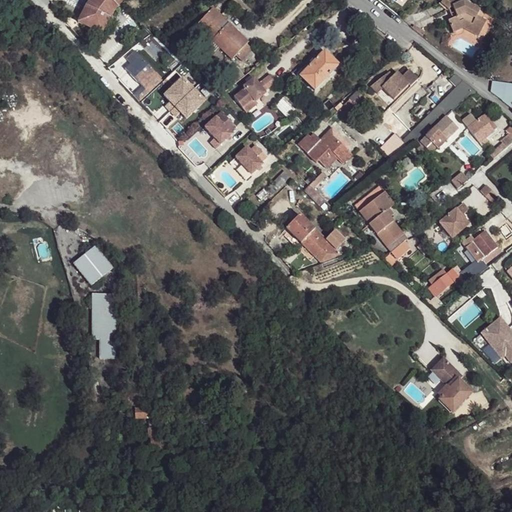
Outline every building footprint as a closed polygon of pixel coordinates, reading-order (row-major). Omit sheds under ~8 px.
[(95,0),(90,6),(80,22),(102,36),(112,20),(122,10),(135,0),(95,0)] [(442,0),(441,2),(449,9),(453,7),(457,16),(453,18),(448,21),(454,32),(464,28),(467,26),(473,29),(474,28),(481,32),(486,21),(477,16),(480,11),(463,2),(464,0),(442,0)] [(200,41),(201,40),(207,35),(220,48),(232,59),(236,56),(247,44),(248,42),(213,8),(190,32),(200,41)] [(464,28),(478,36),(481,32),(474,28),(473,29),(467,26),(464,28)] [(207,35),(201,40),(215,54),(220,48),(207,35)] [(494,48),(499,52),(509,42),(506,39),(505,41),(502,39),(494,48)] [(236,56),(242,62),(253,50),(247,44),(236,56)] [(323,50),(300,74),(306,80),(304,82),(313,91),(338,65),(323,50)] [(120,64),(144,87),(157,75),(134,51),(120,64)] [(455,86),(398,139),(407,148),(412,144),(417,140),(469,91),(454,73),(448,78),(455,86)] [(407,73),(399,79),(406,87),(407,89),(415,83),(407,73)] [(385,75),(375,83),(379,88),(389,101),(406,87),(399,79),(395,74),(391,77),(388,79),(385,75)] [(139,101),(161,79),(157,75),(144,87),(143,86),(133,96),(139,101)] [(233,98),(245,113),(257,104),(255,102),(265,94),(264,92),(276,82),(270,75),(258,84),(253,79),(243,87),(244,89),(233,98)] [(208,86),(218,97),(224,93),(214,81),(208,86)] [(375,83),(369,88),(373,93),(379,88),(375,83)] [(289,91),(275,106),(286,117),(301,103),(289,91)] [(356,118),(369,105),(357,92),(344,106),(356,118)] [(214,107),(220,101),(217,98),(214,95),(208,101),(214,107)] [(324,114),(326,113),(328,111),(323,103),(318,107),(320,109),(324,114)] [(320,109),(310,117),(314,122),(324,114),(320,109)] [(205,130),(215,140),(220,147),(232,136),(230,134),(236,129),(221,114),(205,130)] [(480,146),(500,132),(497,128),(486,115),(481,119),(476,123),(467,129),(477,143),(480,146)] [(461,122),(467,129),(476,123),(470,116),(461,122)] [(419,143),(424,149),(429,144),(437,151),(445,143),(443,141),(447,138),(449,140),(457,130),(445,117),(424,140),(419,143)] [(318,162),(325,169),(337,159),(345,150),(349,146),(331,129),(319,140),(310,132),(297,146),(316,164),(318,162)] [(501,144),(505,149),(511,143),(511,137),(508,133),(499,141),(501,144)] [(390,161),(407,148),(398,139),(393,134),(378,147),(390,161)] [(215,140),(210,144),(216,151),(220,147),(215,140)] [(419,143),(417,140),(412,144),(422,155),(426,152),(424,149),(419,143)] [(489,153),(494,158),(505,149),(501,144),(489,153)] [(247,148),(236,159),(252,176),(263,166),(261,164),(267,158),(256,147),(251,152),(247,148)] [(350,155),(345,150),(337,159),(342,164),(343,165),(352,157),(350,155)] [(360,172),(352,180),(354,183),(362,175),(360,172)] [(285,173),(266,192),(270,195),(271,197),(290,178),(285,173)] [(305,182),(308,185),(312,190),(326,176),(323,173),(318,177),(315,174),(309,180),(308,179),(305,182)] [(451,181),(457,188),(466,181),(460,173),(451,181)] [(494,194),(484,183),(477,189),(488,201),(494,194)] [(312,190),(308,185),(302,191),(318,208),(325,202),(314,193),(312,190)] [(265,190),(257,197),(262,202),(270,195),(266,192),(265,190)] [(384,191),(380,195),(391,208),(395,205),(384,191)] [(363,209),(374,222),(385,212),(387,210),(388,211),(391,208),(380,195),(363,209)] [(462,205),(438,224),(450,240),(469,224),(462,216),(467,212),(462,205)] [(374,222),(363,209),(359,213),(369,226),(374,222)] [(369,226),(376,234),(392,222),(389,218),(385,212),(374,222),(369,226)] [(315,229),(306,219),(302,216),(284,235),(294,245),(297,247),(301,243),(315,229)] [(402,235),(392,222),(376,234),(387,248),(402,235)] [(315,229),(301,243),(314,257),(321,250),(328,243),(326,241),(315,229)] [(346,243),(336,232),(331,238),(326,241),(328,243),(335,249),(337,252),(346,243)] [(472,242),(484,257),(488,254),(491,252),(493,255),(499,251),(485,233),(474,241),(472,242)] [(406,240),(402,235),(387,248),(391,253),(399,246),(403,243),(406,240)] [(461,244),(464,248),(472,242),(474,241),(470,237),(469,237),(461,244)] [(464,248),(475,263),(480,260),(483,264),(491,258),(490,257),(488,254),(484,257),(472,242),(464,248)] [(319,262),(321,264),(342,256),(337,252),(335,249),(328,243),(321,250),(314,257),(319,262)] [(399,246),(391,253),(397,260),(409,249),(403,243),(399,246)] [(74,266),(90,286),(111,269),(95,249),(74,266)] [(389,254),(383,259),(390,266),(395,261),(389,254)] [(462,282),(466,286),(480,276),(474,269),(464,276),(466,279),(462,282)] [(432,293),(435,297),(458,279),(450,271),(445,276),(435,284),(431,287),(434,291),(432,293)] [(431,280),(435,284),(445,276),(441,271),(431,280)] [(92,295),(91,341),(98,341),(98,360),(115,360),(115,341),(115,295),(92,295)] [(245,303),(250,308),(260,300),(256,295),(245,303)] [(442,306),(435,297),(432,300),(430,301),(428,303),(436,310),(442,306)] [(185,300),(186,316),(209,315),(209,300),(185,300)] [(501,320),(482,335),(490,346),(495,342),(506,356),(511,363),(511,335),(510,337),(507,333),(509,331),(501,320)] [(495,342),(490,346),(501,359),(506,356),(495,342)] [(441,401),(455,413),(473,392),(459,380),(451,390),(447,387),(440,396),(443,398),(441,401)] [(135,408),(120,403),(119,414),(133,418),(135,408)] [(158,419),(160,444),(217,438),(222,434),(225,430),(220,405),(158,419)] [(137,408),(137,419),(149,418),(158,417),(157,407),(137,408)] [(158,417),(149,418),(151,449),(160,449),(160,444),(158,419),(158,417)] [(106,442),(99,454),(127,452),(139,434),(126,424),(117,424),(111,434),(106,442)] [(96,436),(106,442),(111,434),(101,428),(96,436)] [(153,457),(154,471),(166,470),(181,469),(179,454),(165,456),(153,457)]
